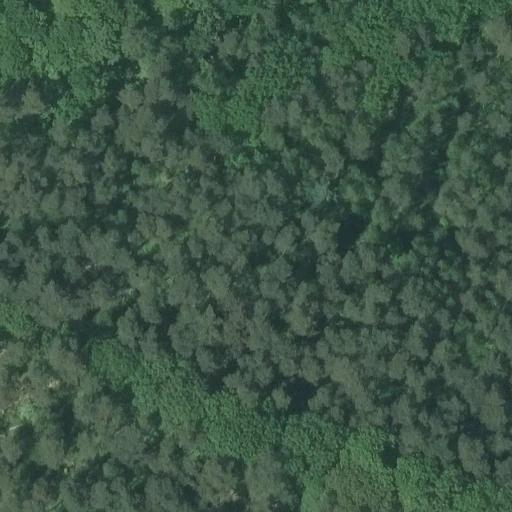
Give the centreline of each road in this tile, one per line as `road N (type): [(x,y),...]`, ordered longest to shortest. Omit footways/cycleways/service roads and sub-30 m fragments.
road 1 (track): [(421,511),(0,327)]
road 2 (track): [(0,66),(119,8)]
